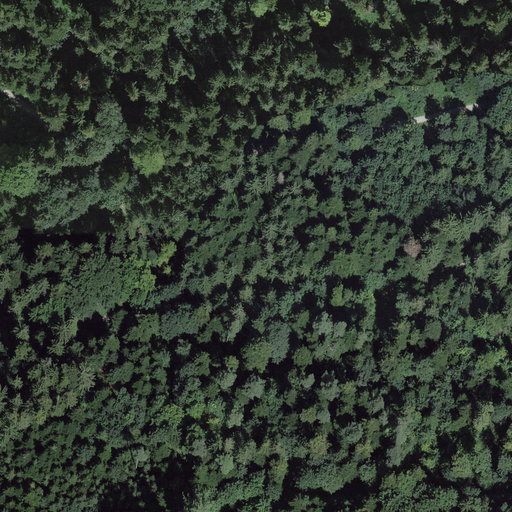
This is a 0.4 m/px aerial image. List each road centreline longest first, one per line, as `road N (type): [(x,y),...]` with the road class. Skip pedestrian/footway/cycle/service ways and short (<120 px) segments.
road 1 (track): [(511,216),(454,269),(416,289),(290,290),(0,333)]
road 2 (track): [(0,89),(101,159),(259,149),(511,97)]
road 3 (track): [(511,499),(337,500),(258,511)]
